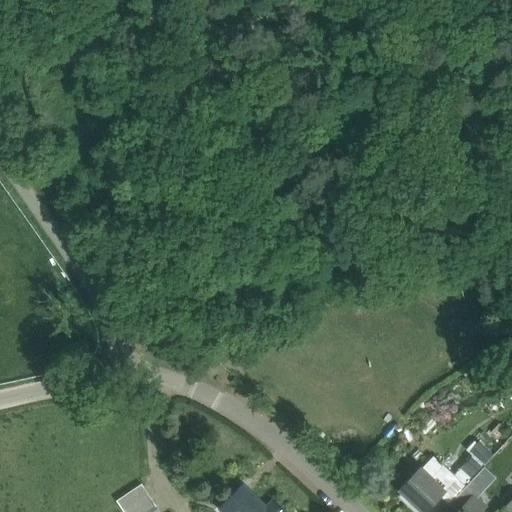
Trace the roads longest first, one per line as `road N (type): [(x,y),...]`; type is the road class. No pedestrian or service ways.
road 1 (unclassified): [(358,511),(263,428),(184,382),(122,373)]
road 2 (unclassified): [(122,373),(116,325),(0,151)]
road 3 (unclassified): [(0,398),(122,373)]
